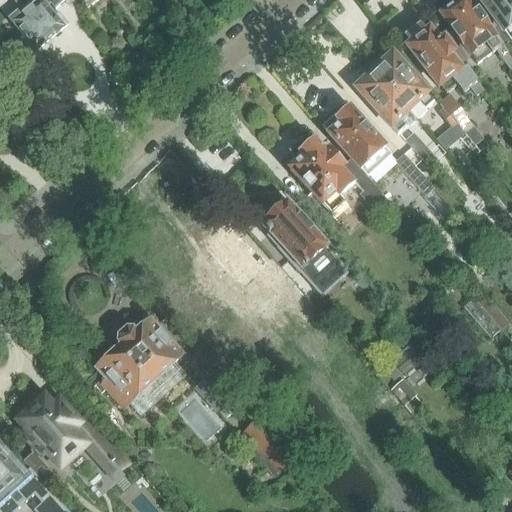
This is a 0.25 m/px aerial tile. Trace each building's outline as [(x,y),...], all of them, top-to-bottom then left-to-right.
[(21,13),(10,22),(26,43),(23,46),(32,57),(68,28),(60,17),(56,20),(47,8),(50,6),(55,12),(69,0),(11,0),(21,13)] [(82,0),(87,5),(90,9),(89,10),(91,13),(92,12),(95,10),(93,8),(102,0),(82,0)] [(511,0),(479,0),(506,36),(507,35),(511,41),(511,0)] [(466,1),(458,8),(452,1),(439,11),(444,18),(453,30),(479,64),(496,51),(511,71),(511,50),(506,44),(501,47),(466,1)] [(427,36),(422,29),(408,39),(413,46),(412,47),(411,52),(438,87),(440,86),(446,94),(455,87),(464,98),(471,93),(477,100),(485,94),(467,70),(463,73),(452,59),(457,56),(442,37),(437,40),(434,35),(429,34),(427,36)] [(10,51),(2,57),(8,64),(15,58),(10,51)] [(0,78),(12,70),(8,64),(2,57),(0,54),(0,78)] [(378,73),(375,76),(410,114),(417,121),(420,121),(426,116),(426,113),(435,105),(393,59),(386,66),(382,66),(379,70),(378,73)] [(364,86),(356,93),(415,157),(416,156),(418,154),(419,153),(422,151),(409,136),(406,139),(402,134),(406,130),(409,130),(415,125),(415,122),(409,115),(410,114),(375,76),(372,78),(368,79),(365,82),(364,86)] [(450,97),(441,104),(446,109),(467,135),(474,129),(455,104),(450,97)] [(460,140),(467,135),(446,109),(444,110),(439,114),(460,140)] [(336,119),(324,130),(353,162),(368,179),(392,157),(351,112),(339,122),(336,119)] [(332,154),(328,158),(315,144),(301,156),(305,160),(291,172),(332,217),(345,205),(349,209),(361,198),(370,209),(376,204),(386,216),(394,208),(368,179),(352,162),(349,164),(345,168),(332,154)] [(404,158),(395,166),(426,200),(434,193),(435,192),(404,158)] [(434,193),(426,200),(424,201),(448,228),(458,219),(434,193)] [(277,208),(260,223),(263,227),(262,228),(267,233),(265,235),(270,240),(272,239),(282,250),(280,252),(302,277),(304,275),(318,290),(343,268),(335,259),(340,254),(298,206),(292,211),(287,206),(280,212),(277,208)] [(502,332),(510,326),(484,296),(476,302),(502,332)] [(489,340),(499,331),(472,301),(462,310),(489,340)] [(184,359),(155,326),(152,323),(137,337),(134,335),(128,335),(121,342),(119,348),(122,351),(98,372),(108,385),(103,389),(125,413),(127,411),(137,422),(183,381),(173,369),(184,359)] [(459,358),(447,370),(464,388),(477,377),(459,358)] [(416,399),(418,397),(403,381),(391,393),(390,393),(400,404),(401,404),(413,417),(423,407),(416,399)] [(195,392),(200,398),(209,390),(204,384),(195,392)] [(27,417),(20,424),(32,438),(28,441),(44,458),(48,455),(62,470),(82,451),(88,446),(107,467),(111,464),(112,466),(116,462),(115,461),(120,457),(79,411),(73,418),(66,410),(60,404),(54,410),(46,401),(38,407),(36,404),(24,414),(27,417)] [(275,481),(293,465),(256,424),(239,439),(275,481)] [(0,511),(15,511),(33,496),(40,504),(32,511),(65,511),(45,489),(30,473),(21,481),(0,457),(0,511)] [(37,460),(27,469),(30,473),(45,489),(55,479),(37,460)] [(489,492),(489,496),(493,501),(501,493),(497,489),(492,489),(489,492)]
